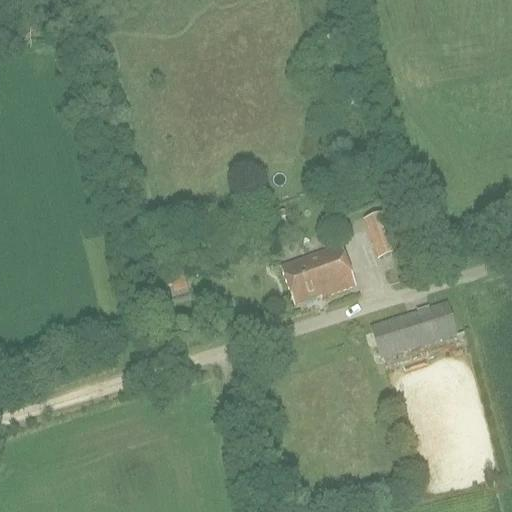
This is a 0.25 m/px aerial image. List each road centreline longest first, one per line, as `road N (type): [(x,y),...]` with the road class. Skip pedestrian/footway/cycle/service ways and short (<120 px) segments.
road 1 (unclassified): [(184,363),(511,261)]
road 2 (track): [(0,421),(184,363)]
